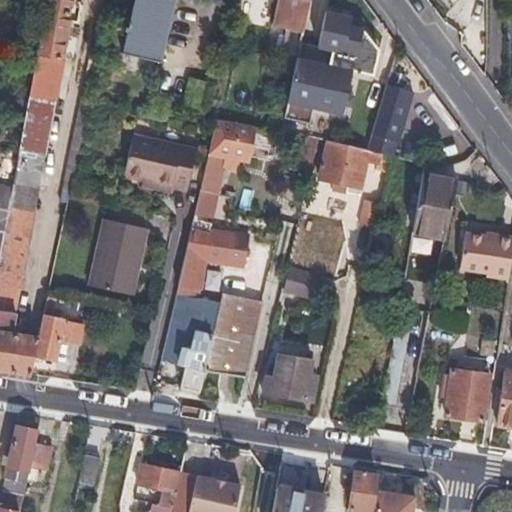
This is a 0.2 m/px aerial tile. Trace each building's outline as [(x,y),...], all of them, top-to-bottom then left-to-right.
[(32,353),(36,336),(8,330),(40,166),(28,165),(31,153),(42,155),(70,18),(77,20),(80,2),(74,1),(73,0),(47,0),(4,234),(0,258),(0,366),(28,371),(32,353)] [(133,0),(122,48),(139,53),(157,57),(170,0),(133,0)] [(275,0),(270,22),(303,30),(303,28),(310,1),(310,0),(275,0)] [(310,0),(310,1),(303,28),(303,30),(299,43),(310,45),(320,0),(310,0)] [(107,16),(103,15),(99,14),(61,188),(69,190),(107,16)] [(335,26),(332,26),(328,25),(325,38),(332,40),(327,59),(342,62),(352,17),(338,14),(335,26)] [(332,40),(325,38),(320,57),(327,59),(332,40)] [(176,106),(186,108),(197,110),(204,79),(183,74),(176,106)] [(411,86),(385,79),(367,148),(391,154),(411,86)] [(297,119),(312,123),(327,127),(335,95),(305,87),(297,119)] [(216,116),(211,135),(207,153),(224,156),(222,166),(234,169),(236,159),(248,162),(257,124),(216,116)] [(351,136),(357,138),(363,140),(368,122),(357,119),(351,136)] [(170,191),(171,188),(172,185),(185,188),(194,148),(131,133),(123,174),(141,178),(152,180),(150,187),(170,191)] [(289,159),(299,162),(308,164),(313,143),(294,138),(289,159)] [(365,187),(369,172),(372,158),(381,161),(380,166),(387,171),(391,154),(367,148),(328,139),(320,176),(365,187)] [(199,186),(215,190),(218,177),(202,173),(199,186)] [(444,241),(450,211),(457,181),(427,174),(413,233),(444,241)] [(140,184),(150,187),(152,180),(141,178),(140,184)] [(215,190),(199,186),(190,225),(176,283),(198,288),(205,258),(244,268),(251,239),(212,230),(213,223),(207,222),(215,190)] [(372,201),(369,211),(367,221),(355,219),(343,276),(363,281),(381,203),(372,201)] [(124,292),(127,278),(130,264),(136,265),(145,227),(102,218),(87,284),(124,292)] [(508,278),(511,257),(511,237),(498,235),(497,238),(465,231),(460,267),(487,272),(486,275),(508,278)] [(413,233),(393,317),(426,325),(444,241),(413,233)] [(129,293),(136,265),(130,264),(127,278),(124,292),(129,293)] [(309,299),(316,274),(288,265),(281,291),(309,299)] [(57,294),(45,291),(36,336),(32,353),(44,355),(58,358),(63,337),(82,342),(87,321),(53,314),(57,294)] [(220,291),(218,300),(214,314),(201,311),(193,347),(178,344),(174,361),(183,363),(177,387),(196,392),(202,365),(243,375),(258,308),(260,299),(220,291)] [(434,307),(431,324),(464,330),(467,313),(434,307)] [(385,376),(397,379),(409,328),(398,325),(385,376)] [(306,372),(307,365),(308,358),(275,353),(270,375),(265,374),(261,392),(309,399),(313,374),(306,372)] [(449,372),(447,371),(444,371),(439,398),(444,399),(442,412),(484,420),(492,373),(450,367),(449,372)] [(492,422),(509,425),(511,425),(511,370),(502,368),(492,422)] [(23,495),(29,469),(34,442),(40,418),(18,414),(14,431),(5,472),(1,491),(23,495)] [(34,442),(29,469),(46,472),(51,446),(34,442)] [(77,481),(85,482),(92,484),(99,455),(83,452),(77,481)] [(179,472),(139,463),(134,484),(160,490),(157,506),(171,509),(179,472)] [(378,501),(380,491),(383,475),(350,470),(344,509),(365,511),(370,511),(373,500),(378,501)] [(179,472),(171,509),(170,511),(234,511),(239,486),(224,482),(210,479),(179,472)] [(211,474),(210,479),(224,482),(225,477),(211,474)] [(273,511),(320,511),(324,495),(278,488),(273,511)] [(0,495),(0,511),(18,511),(23,495),(1,491),(0,495)] [(413,511),(415,497),(380,491),(378,501),(376,511),(413,511)]
